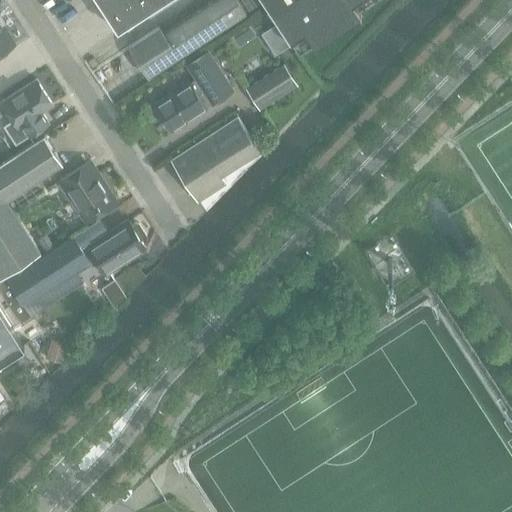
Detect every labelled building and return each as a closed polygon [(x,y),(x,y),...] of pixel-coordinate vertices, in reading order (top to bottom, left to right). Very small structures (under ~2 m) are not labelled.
[(98,0),(118,29),(162,0),(98,0)] [(129,47),(148,77),(179,57),(246,12),(245,11),(237,0),(213,0),(163,33),(159,27),(129,47)] [(263,0),(298,53),(314,43),(316,46),(361,16),(357,10),(372,0),(263,0)] [(0,21),(0,53),(15,44),(0,21)] [(276,23),(262,32),(276,53),(289,44),(276,23)] [(207,51),(187,64),(196,78),(190,82),(189,81),(154,104),(172,130),(205,108),(205,107),(212,102),(213,103),(232,90),(207,51)] [(284,63),(248,87),(261,108),(298,84),(284,63)] [(36,79),(1,101),(13,120),(5,126),(16,143),(29,135),(48,123),(41,112),(53,104),(36,79)] [(239,116),(173,159),(199,200),(227,182),(222,175),(261,149),(239,116)] [(8,199),(63,164),(44,134),(0,162),(0,274),(2,277),(41,251),(8,199)] [(89,159),(59,178),(88,222),(117,202),(89,159)] [(128,219),(86,246),(104,274),(146,247),(143,242),(146,240),(147,236),(139,223),(135,222),(132,224),(128,219)] [(46,233),(39,237),(48,251),(54,246),(46,233)] [(48,251),(6,277),(30,315),(57,298),(51,287),(91,262),(73,234),(54,246),(48,251)] [(316,279),(323,285),(340,268),(333,261),(316,279)] [(116,278),(103,287),(113,302),(115,306),(117,309),(128,297),(127,294),(116,278)] [(0,360),(24,345),(0,306),(0,360)] [(51,342),(46,357),(61,361),(63,362),(64,359),(65,355),(67,347),(51,342)]
